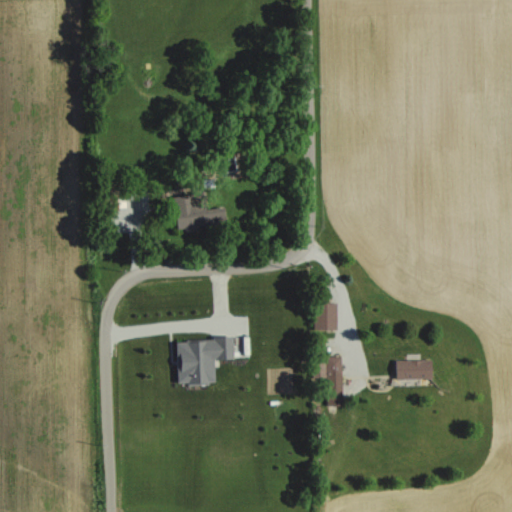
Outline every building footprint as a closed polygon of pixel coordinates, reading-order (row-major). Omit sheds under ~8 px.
[(175,231),(228,220),(225,205),(201,211),(197,192),(168,198),(175,231)] [(313,330),(335,329),(334,302),(312,303),(313,330)] [(174,384),(213,383),(212,359),(232,359),(231,338),(173,340),(174,384)] [(340,405),(339,356),(322,357),(323,406),(340,405)] [(428,360),(392,361),(392,379),(429,378),(428,360)]
